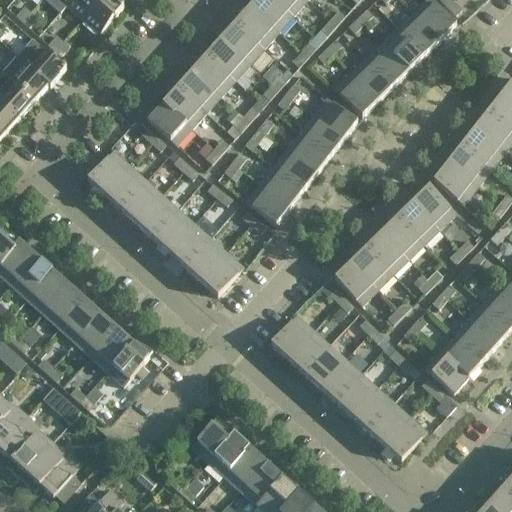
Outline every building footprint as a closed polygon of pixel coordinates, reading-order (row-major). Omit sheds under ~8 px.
[(73,0),(67,8),(83,22),(102,0),(73,0)] [(112,0),(102,0),(83,22),(100,37),(124,10),(112,0)] [(293,19),(271,0),(258,0),(250,10),(278,36),(293,19)] [(307,3),(303,0),(271,0),(293,19),(307,3)] [(446,10),(453,3),(449,0),(438,0),(438,1),(446,10)] [(456,28),(429,1),(413,17),(440,44),(456,28)] [(446,10),(455,19),(462,13),(453,3),(446,10)] [(22,25),(31,15),(24,9),(16,19),(22,25)] [(278,36),(250,10),(235,26),(264,52),(278,36)] [(338,13),(329,23),(336,29),(344,19),(338,13)] [(357,21),(363,28),(373,19),(366,13),(357,21)] [(22,25),(28,30),(37,21),(31,15),(22,25)] [(440,44),(413,17),(398,32),(425,59),(440,44)] [(357,21),(348,30),(354,36),(363,28),(357,21)] [(321,32),(327,38),(336,29),(329,23),(321,32)] [(264,52),(235,26),(221,42),(249,68),(264,52)] [(425,59),(398,32),(382,47),(409,74),(425,59)] [(54,54),(63,44),(56,38),(48,48),(54,54)] [(66,72),(32,42),(17,58),(51,89),(66,72)] [(249,68),(221,42),(206,58),(235,84),(249,68)] [(342,49),(335,43),(326,52),(332,58),(342,49)] [(54,54),(61,59),(69,50),(63,44),(54,54)] [(307,61),(315,52),(309,46),(300,55),(307,61)] [(409,74),(382,47),(367,62),(393,90),(409,74)] [(332,58),(326,52),(317,60),(324,67),(332,58)] [(307,61),(300,55),(292,65),(298,70),(307,61)] [(51,89),(17,58),(2,75),(10,81),(35,104),(48,89),(50,90),(51,89)] [(235,84),(206,58),(192,74),(220,100),(235,84)] [(393,90),(367,62),(351,77),(378,105),(393,90)] [(220,100),(192,74),(177,91),(206,116),(220,100)] [(351,77),(335,93),(362,120),(378,105),(351,77)] [(278,93),(286,84),(280,78),(271,87),(278,93)] [(10,81),(0,92),(0,101),(20,120),(35,104),(10,81)] [(511,83),(501,98),(511,107),(511,83)] [(278,93),(271,87),(263,97),(269,103),(278,93)] [(300,93),(293,88),(285,97),(292,103),(300,93)] [(206,116),(177,91),(163,107),(191,132),(206,116)] [(292,103),(285,97),(277,108),(284,113),(292,103)] [(511,107),(501,98),(487,115),(511,134),(511,107)] [(0,101),(0,130),(6,136),(20,120),(0,101)] [(357,125),(327,102),(313,119),(344,143),(357,125)] [(191,132),(163,107),(148,124),(176,149),(191,132)] [(257,116),(251,110),(242,120),(249,126),(257,116)] [(511,146),(511,134),(487,115),(474,133),(504,156),(511,146)] [(344,143),(313,119),(300,137),(330,160),(344,143)] [(249,126),(242,120),(234,129),(240,135),(249,126)] [(258,132),(265,137),(273,127),(266,122),(258,132)] [(150,146),(156,139),(147,131),(141,138),(150,146)] [(258,132),(251,142),(258,147),(265,137),(258,132)] [(504,156),(474,133),(460,150),(491,173),(504,156)] [(330,160),(300,137),(286,154),(317,177),(330,160)] [(160,155),(166,148),(156,139),(150,146),(160,155)] [(220,158),(228,148),(222,142),(213,152),(220,158)] [(491,173),(460,150),(447,167),(477,190),(491,173)] [(220,158),(213,152),(205,161),(212,167),(220,158)] [(87,183),(104,198),(129,169),(113,154),(87,183)] [(317,177),(286,154),(273,171),(303,194),(317,177)] [(247,161),(240,156),(232,166),(239,171),(247,161)] [(183,175),(189,168),(179,160),(174,167),(183,175)] [(239,171),(232,166),(224,176),(231,181),(239,171)] [(477,190),(447,167),(433,185),(463,208),(477,190)] [(192,183),(198,177),(189,168),(183,175),(192,183)] [(129,169),(104,198),(120,212),(146,184),(129,169)] [(303,194),(273,171),(260,188),(290,212),(303,194)] [(146,184),(120,212),(136,227),(162,198),(146,184)] [(217,202),(222,195),(212,187),(207,194),(217,202)] [(290,212),(260,188),(246,206),(276,229),(290,212)] [(456,217),(429,189),(413,205),(440,233),(456,217)] [(227,210),(232,203),(222,195),(217,202),(227,210)] [(505,212),(511,203),(511,201),(506,197),(498,207),(505,212)] [(162,198),(136,227),(152,241),(178,213),(162,198)] [(440,233),(413,205),(397,220),(424,248),(440,233)] [(505,212),(498,207),(491,217),(498,222),(505,212)] [(178,213),(152,241),(168,256),(194,227),(178,213)] [(251,228),(256,222),(246,214),(241,221),(251,228)] [(424,248),(397,220),(382,235),(408,263),(424,248)] [(261,236),(266,229),(256,222),(251,228),(261,236)] [(511,230),(511,228),(507,223),(498,233),(505,239),(511,230)] [(194,227),(168,256),(185,270),(210,242),(194,227)] [(0,232),(0,266),(19,245),(3,229),(0,232)] [(505,239),(498,233),(490,242),(496,248),(505,239)] [(408,263),(382,235),(366,251),(393,278),(408,263)] [(210,242),(185,270),(201,285),(226,256),(210,242)] [(464,258),(473,249),(467,243),(458,252),(464,258)] [(19,245),(0,266),(0,278),(10,288),(36,259),(19,245)] [(393,278),(366,251),(350,266),(377,293),(393,278)] [(464,258),(458,252),(449,261),(455,267),(464,258)] [(226,256),(201,285),(218,300),(243,271),(226,256)] [(469,265),(476,271),(484,262),(478,256),(469,265)] [(36,259),(10,288),(26,302),(52,274),(36,259)] [(469,265),(461,275),(467,280),(476,271),(469,265)] [(377,293),(350,266),(334,282),(361,309),(377,293)] [(427,282),(433,288),(442,280),(436,273),(427,282)] [(52,274),(26,302),(42,317),(68,288),(52,274)] [(511,274),(498,291),(511,303),(511,274)] [(418,291),(424,297),(433,288),(427,282),(418,291)] [(68,288),(42,317),(58,331),(84,303),(68,288)] [(440,297),(447,303),(455,294),(449,288),(440,297)] [(338,306),(344,300),(335,291),(329,297),(338,306)] [(511,332),(511,303),(498,291),(483,307),(511,332)] [(440,297),(432,307),(439,313),(447,303),(440,297)] [(347,315),(353,309),(344,300),(338,306),(347,315)] [(84,303),(58,331),(75,346),(100,317),(84,303)] [(402,319),(411,310),(405,304),(396,313),(402,319)] [(511,332),(483,307),(469,323),(497,349),(511,332)] [(0,330),(11,318),(0,308),(0,330)] [(402,319),(396,313),(387,321),(393,327),(402,319)] [(100,317),(75,346),(91,360),(116,332),(100,317)] [(270,347),(287,362),(313,334),(296,319),(270,347)] [(426,326),(420,320),(411,330),(418,336),(426,326)] [(368,337),(374,331),(366,322),(359,328),(368,337)] [(497,349),(469,323),(454,339),(483,365),(497,349)] [(418,336),(411,330),(403,339),(410,345),(418,336)] [(377,346),(383,340),(374,331),(368,337),(377,346)] [(116,332),(91,360),(107,375),(133,346),(116,332)] [(20,341),(11,333),(5,339),(14,348),(20,341)] [(313,334),(287,362),(303,377),(329,348),(313,334)] [(483,365),(454,339),(440,355),(468,381),(483,365)] [(20,341),(14,348),(24,356),(30,350),(20,341)] [(0,356),(18,373),(24,366),(0,344),(0,356)] [(133,346),(107,375),(124,390),(136,376),(142,381),(147,375),(141,370),(149,361),(133,346)] [(329,348),(303,377),(320,391),(345,363),(329,348)] [(395,353),(389,360),(399,368),(404,362),(395,353)] [(468,381),(440,355),(425,372),(453,398),(468,381)] [(43,362),(37,368),(47,377),(53,370),(43,362)] [(404,362),(399,368),(408,377),(414,370),(404,362)] [(345,363),(320,391),(336,406),(361,377),(345,363)] [(28,382),(34,374),(27,368),(21,375),(28,382)] [(53,370),(47,377),(56,385),(62,378),(53,370)] [(361,377),(336,406),(352,420),(378,392),(361,377)] [(431,397),(437,391),(427,382),(421,389),(431,397)] [(95,405),(105,394),(95,386),(86,397),(95,405)] [(69,422),(78,413),(53,391),(45,400),(69,422)] [(79,406),(85,399),(76,391),(70,397),(79,406)] [(440,406),(446,399),(437,391),(431,397),(440,406)] [(378,392),(352,420),(368,435),(394,406),(378,392)] [(79,406),(88,414),(94,408),(85,399),(79,406)] [(10,412),(0,403),(0,449),(25,422),(12,410),(10,412)] [(394,406),(368,435),(384,449),(410,421),(394,406)] [(410,421),(384,449),(401,464),(427,436),(410,421)] [(25,422),(0,449),(0,452),(11,463),(7,468),(21,481),(50,448),(36,436),(39,433),(25,422)] [(217,422),(191,450),(208,465),(234,437),(217,422)] [(234,437),(208,465),(224,480),(250,451),(234,437)] [(63,460),(50,448),(21,481),(34,493),(39,488),(53,500),(57,496),(73,478),(80,470),(66,458),(63,460)] [(152,448),(146,455),(153,461),(159,454),(152,448)] [(250,451),(224,480),(240,494),(266,466),(250,451)] [(266,466),(240,494),(256,509),(282,480),(266,466)] [(511,471),(510,470),(496,487),(511,501),(511,471)] [(73,478),(57,496),(62,501),(78,483),(73,478)] [(282,480),(256,509),(260,511),(282,511),(298,495),(282,480)] [(180,496),(186,490),(177,482),(171,488),(180,496)] [(511,511),(511,501),(496,487),(481,503),(491,511),(511,511)] [(180,496),(190,505),(196,498),(186,490),(180,496)] [(120,511),(119,510),(121,508),(107,495),(92,511),(120,511)] [(298,495),(282,511),(311,511),(314,509),(298,495)] [(92,511),(99,504),(91,496),(76,511),(92,511)] [(491,511),(481,503),(473,511),(491,511)]
